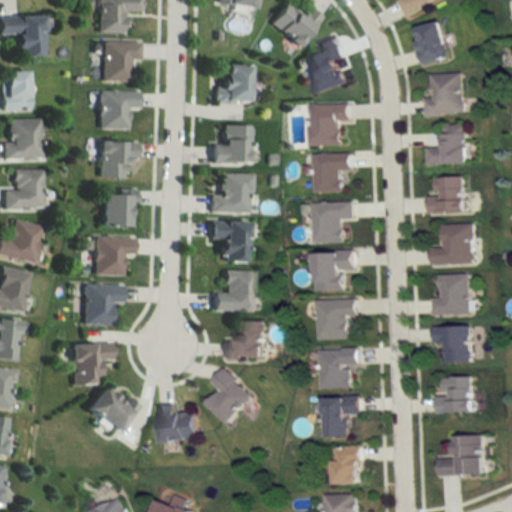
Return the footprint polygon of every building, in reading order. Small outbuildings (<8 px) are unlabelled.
[(136,0),(92,0),(92,32),(119,32),(119,10),(137,10),(136,0)] [(211,0),(211,2),(248,9),(249,0),(211,0)] [(397,0),(406,16),(437,0),(397,0)] [(316,16),(303,6),(297,14),(281,2),(264,23),(293,46),(316,16)] [(38,55),(38,15),(0,15),(0,35),(9,35),(9,55),(38,55)] [(413,27),(422,64),(447,58),(438,21),(413,27)] [(346,82),(332,39),(300,50),(314,93),(346,82)] [(126,59),(135,59),(135,41),(97,41),(97,81),(126,81),(126,59)] [(209,102),(244,102),(244,64),(218,64),(218,77),(209,77),(209,102)] [(23,70),(0,70),(0,109),(23,109),(23,70)] [(425,116),(463,115),(462,73),(429,74),(430,97),(424,97),(425,116)] [(94,90),(94,129),(123,129),(123,107),(133,107),(133,90),(94,90)] [(339,121),(348,121),(348,103),(308,103),(308,144),(339,144),(339,121)] [(35,119),(3,119),(3,142),(0,141),(0,158),(36,159),(35,119)] [(207,144),(207,162),(245,162),(245,124),(218,124),(218,144),(207,144)] [(466,124),(440,124),(440,147),(426,147),(426,163),(466,164),(466,124)] [(93,177),(119,177),(119,158),(132,158),(133,141),(93,141),(93,177)] [(313,154),(314,192),(341,192),(341,170),(351,170),(351,153),(313,154)] [(9,190),(0,190),(0,207),(37,208),(37,170),(9,170),(9,190)] [(215,173),(215,195),(205,195),(205,212),(247,213),(247,174),(215,173)] [(428,178),(429,213),(465,212),(464,177),(428,178)] [(94,226),(124,226),(124,207),(129,207),(129,193),(94,193),(94,226)] [(311,202),(312,243),(342,243),(342,219),(353,219),(353,201),(311,202)] [(36,224),(7,219),(3,240),(0,239),(0,255),(29,262),(36,224)] [(244,220),(204,220),(204,240),(214,240),(214,261),(243,262),(244,220)] [(473,224),(441,224),(441,247),(430,247),(431,265),(473,264),(473,224)] [(89,274),(118,275),(119,253),(129,253),(129,235),(89,235),(89,274)] [(312,252),(313,291),(343,291),(343,270),(354,270),(354,251),(312,252)] [(25,271),(0,266),(0,307),(17,311),(25,271)] [(209,292),(209,310),(250,310),(250,270),(220,270),(220,293),(209,292)] [(469,274),(439,275),(439,298),(432,299),(432,315),(470,315),(469,274)] [(78,324),(107,324),(108,302),(118,302),(118,284),(79,283),(78,324)] [(357,299),(316,299),(317,339),(350,339),(349,316),(357,316),(357,299)] [(0,358),(10,359),(14,319),(0,317),(0,358)] [(222,358),(262,358),(262,321),(234,321),(234,339),(222,339),(222,358)] [(433,327),(433,345),(445,344),(445,363),(471,362),(471,326),(433,327)] [(65,384),(92,383),(91,360),(105,360),(105,342),(64,343),(65,384)] [(319,349),(320,389),(351,388),(351,365),(358,365),(358,348),(319,349)] [(0,407),(5,408),(9,368),(0,367),(0,407)] [(218,390),(204,404),(224,423),(251,396),(222,368),(209,381),(218,390)] [(435,413),(472,413),(472,376),(442,376),(442,395),(435,395),(435,413)] [(131,407),(97,385),(81,410),(115,432),(131,407)] [(359,414),(359,396),(321,397),(322,437),(347,437),(347,414),(359,414)] [(155,405),(157,442),(195,439),(193,412),(173,413),(172,403),(155,405)] [(483,475),(483,435),(453,436),(453,458),(436,458),(437,475),(483,475)] [(332,484),(361,484),(361,446),(332,446),(332,484)] [(355,511),(355,494),(324,495),(324,511),(355,511)] [(127,511),(122,498),(85,511),(127,511)] [(190,511),(155,500),(150,511),(190,511)]
